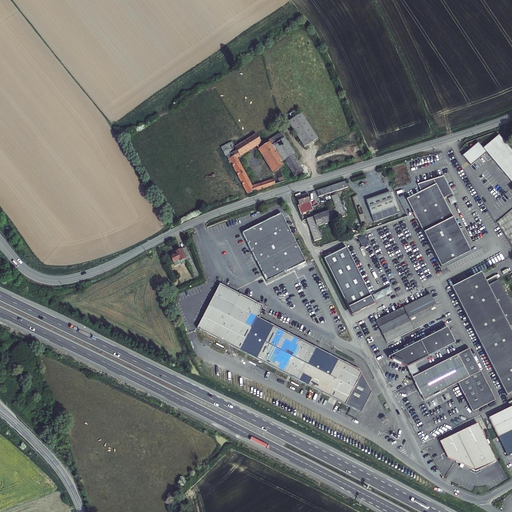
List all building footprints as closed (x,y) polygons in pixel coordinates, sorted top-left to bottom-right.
[(303,114),(289,122),(305,148),(319,140),(303,114)] [(232,161),(248,193),(276,183),(274,177),(252,185),(238,156),(262,141),(257,133),(237,146),(233,140),(224,145),(231,156),(230,157),(232,161)] [(511,187),(511,188),(511,189),(511,149),(498,134),(483,147),(478,141),(462,154),(470,164),(486,151),(511,181),(511,187)] [(284,137),(276,142),(285,159),(283,160),(285,164),(292,179),(306,175),(293,156),(295,154),(294,153),(284,137)] [(269,141),(260,146),(275,170),(284,165),(281,161),(283,160),(285,159),(276,142),(273,144),(271,141),(270,142),(269,141)] [(231,156),(224,145),(222,146),(227,155),(227,154),(231,162),(232,161),(230,157),(231,156)] [(278,175),(274,177),(276,183),(292,179),(285,164),(284,165),(275,170),(278,175)] [(440,265),(468,251),(442,198),(452,193),(443,175),(416,184),(420,192),(406,199),(440,265)] [(318,197),(347,187),(346,181),(316,191),(318,197)] [(366,200),(373,221),(397,214),(390,192),(366,200)] [(314,209),(312,205),(307,194),(297,197),(297,199),(297,201),(298,201),(299,205),(298,205),(301,214),(310,211),(314,209)] [(345,216),(338,194),(331,196),(335,209),(338,218),(345,216)] [(335,209),(314,216),(317,226),(338,218),(335,209)] [(305,262),(281,213),(242,233),(266,281),(305,262)] [(307,219),(315,241),(321,239),(317,226),(314,216),(307,219)] [(325,258),(352,314),(375,303),(347,247),(325,258)] [(176,252),(176,254),(170,257),(175,266),(181,263),(182,265),(186,263),(194,278),(199,276),(185,248),(180,250),(178,250),(177,250),(176,252)] [(484,278),(455,293),(507,396),(511,393),(511,332),(509,327),(511,325),(511,306),(499,281),(489,286),(484,278)] [(263,306),(248,299),(220,284),(197,328),(232,346),(284,373),(314,389),(361,413),(372,392),(359,370),(335,357),(298,338),(279,328),(257,317),(263,306)] [(430,294),(403,307),(414,329),(441,316),(430,294)] [(403,307),(376,320),(388,343),(414,329),(403,307)] [(447,327),(388,357),(388,358),(391,357),(392,359),(391,360),(407,368),(455,343),(447,327)] [(469,349),(458,355),(469,378),(458,383),(470,406),(492,395),(469,349)] [(458,383),(469,378),(458,355),(412,378),(424,401),(458,383)] [(511,406),(489,418),(498,437),(511,429),(511,406)] [(440,442),(447,457),(455,462),(461,450),(485,439),(477,423),(440,442)] [(511,429),(498,437),(507,456),(511,453),(511,429)] [(461,450),(455,462),(475,472),(496,462),(485,439),(461,450)]
